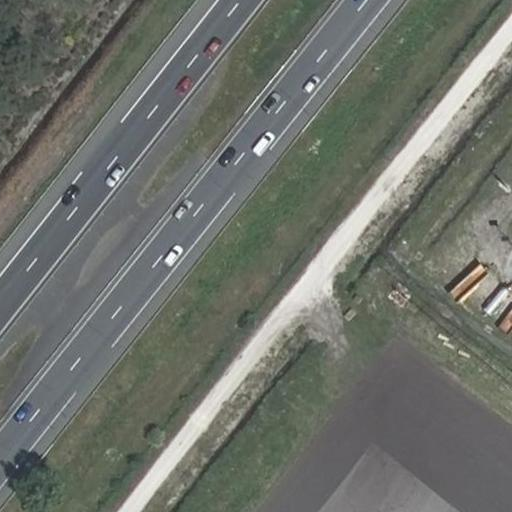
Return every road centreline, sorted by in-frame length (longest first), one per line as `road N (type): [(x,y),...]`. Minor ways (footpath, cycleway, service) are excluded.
road 1 (track): [(511,29),(135,511)]
road 2 (motorway): [(0,464),(369,0)]
road 3 (motorway): [(240,0),(0,305)]
